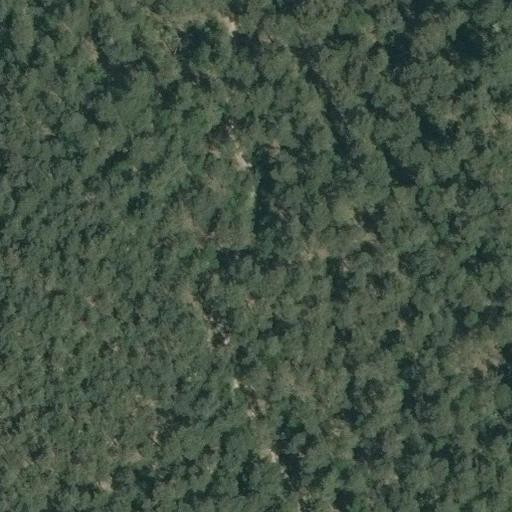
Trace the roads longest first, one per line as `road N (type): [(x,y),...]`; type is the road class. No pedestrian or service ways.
road 1 (track): [(289,511),(232,397),(218,320),(220,294),(245,256),(253,209),(230,113),(236,0)]
road 2 (track): [(50,511),(225,351)]
